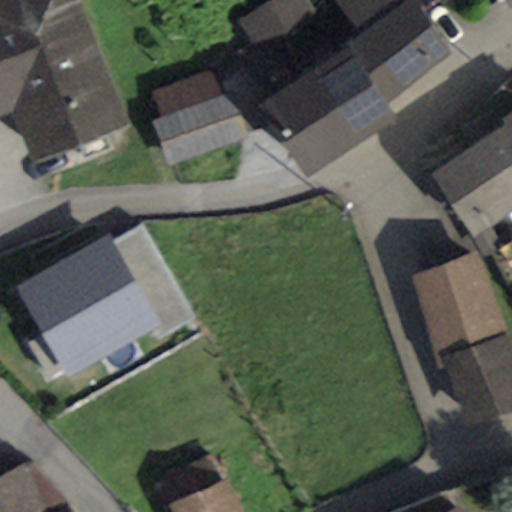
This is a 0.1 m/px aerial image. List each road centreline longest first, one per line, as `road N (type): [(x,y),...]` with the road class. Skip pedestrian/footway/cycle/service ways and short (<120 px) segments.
road 1 (residential): [(0,235),(95,206),(260,195),(352,164)]
road 2 (residential): [(352,164),(460,464)]
road 3 (residential): [(352,164),(511,42)]
road 4 (residential): [(97,511),(0,400)]
road 5 (residential): [(337,511),(460,464)]
